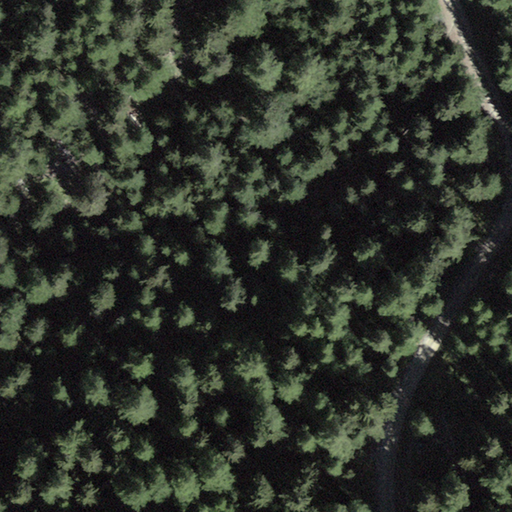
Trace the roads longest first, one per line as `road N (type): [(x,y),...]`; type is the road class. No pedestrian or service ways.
road 1 (unclassified): [(382,511),(384,437),(394,401),(506,205),(511,177)]
road 2 (unclassified): [(511,165),(445,0)]
